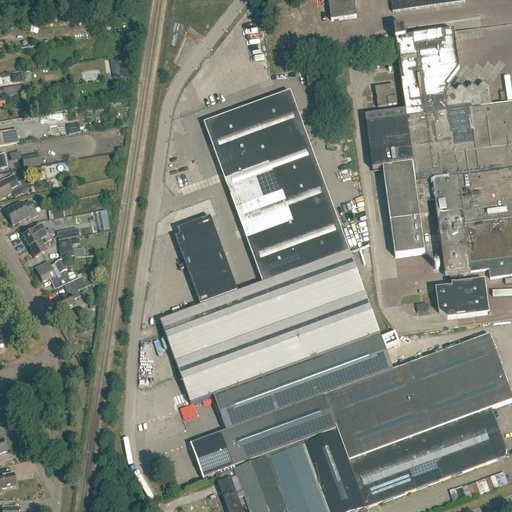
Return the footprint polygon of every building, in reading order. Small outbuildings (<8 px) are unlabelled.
[(327,0),(331,22),(356,18),(353,0),(327,0)] [(390,0),(393,13),(465,3),(464,0),(390,0)] [(406,38),(404,26),(394,28),(406,111),(365,117),(367,126),(373,172),(383,171),(396,259),(425,255),(420,218),(429,216),(427,202),(435,201),(445,278),(471,274),(489,272),(490,280),(511,277),(511,105),(492,108),(490,88),(477,90),(472,86),(467,92),(466,92),(460,87),(456,93),(455,93),(445,86),(458,68),(453,31),(406,38)] [(305,72),(308,89),(317,88),(314,70),(305,72)] [(378,109),(397,107),(394,86),(375,89),(378,109)] [(22,96),(20,87),(2,90),(2,92),(0,92),(0,99),(5,99),(22,96)] [(258,138),(302,122),(291,94),(248,110),(258,138)] [(215,154),(258,138),(248,110),(205,125),(215,154)] [(269,166),(312,151),(302,122),(258,138),(269,166)] [(0,147),(19,144),(16,130),(0,133),(0,147)] [(225,182),(269,166),(258,138),(215,154),(225,182)] [(279,195),(322,179),(312,151),(269,166),(279,195)] [(24,171),(40,167),(38,155),(30,156),(21,158),(24,170),(24,171)] [(236,210),(279,195),(269,166),(225,182),(236,210)] [(24,171),(24,170),(20,171),(21,178),(41,175),(40,167),(24,171)] [(289,223),(333,207),(322,179),(279,195),(289,223)] [(9,188),(5,180),(0,182),(0,200),(12,194),(15,200),(22,196),(15,184),(9,188)] [(246,239),(289,223),(279,195),(236,210),(246,239)] [(8,220),(32,206),(30,202),(23,206),(21,203),(4,213),(8,220)] [(32,206),(8,220),(12,227),(28,218),(30,222),(38,217),(32,206)] [(300,251),(343,235),(333,207),(289,223),(300,251)] [(67,208),(51,211),(53,220),(69,217),(67,208)] [(106,212),(100,213),(104,232),(110,231),(106,212)] [(211,219),(177,231),(180,238),(176,239),(200,306),(238,293),(211,219)] [(256,267),(300,251),(289,223),(246,239),(256,267)] [(51,236),(52,235),(50,230),(44,233),(40,227),(22,238),(28,249),(51,236)] [(78,230),(64,233),(65,240),(79,238),(78,230)] [(307,270),(350,254),(343,235),(300,251),(307,270)] [(53,240),(51,236),(28,249),(35,260),(46,253),(42,247),(47,244),(46,243),(53,240)] [(60,259),(74,258),(74,251),(59,252),(60,259)] [(263,286),(307,270),(300,251),(256,267),(263,286)] [(492,410),(511,403),(511,394),(491,336),(393,372),(380,337),(371,311),(367,301),(350,254),(307,270),(263,286),(161,324),(163,329),(163,331),(191,407),(209,400),(215,398),(228,433),(222,435),(192,446),(199,467),(197,468),(199,473),(201,473),(204,479),(215,475),(219,485),(218,485),(228,511),(359,511),(360,511),(364,511),(364,510),(366,510),(498,461),(509,457),(500,434),(493,415),(492,410)] [(71,283),(78,280),(79,282),(83,281),(84,280),(81,275),(77,277),(76,274),(72,273),(67,275),(65,272),(66,271),(61,261),(55,264),(55,265),(50,268),(48,264),(35,270),(42,284),(52,279),(57,290),(71,283)] [(84,280),(83,281),(86,288),(92,286),(89,279),(84,280)] [(86,289),(86,288),(83,281),(79,282),(74,284),(64,289),(68,296),(55,302),(61,313),(74,307),(72,302),(80,298),(77,293),(86,289)] [(439,314),(448,321),(487,315),(482,282),(452,286),(453,289),(436,292),(439,314)] [(428,305),(417,307),(418,314),(429,312),(428,305)] [(15,488),(13,475),(2,477),(2,475),(0,475),(0,495),(1,495),(0,491),(15,488)]
